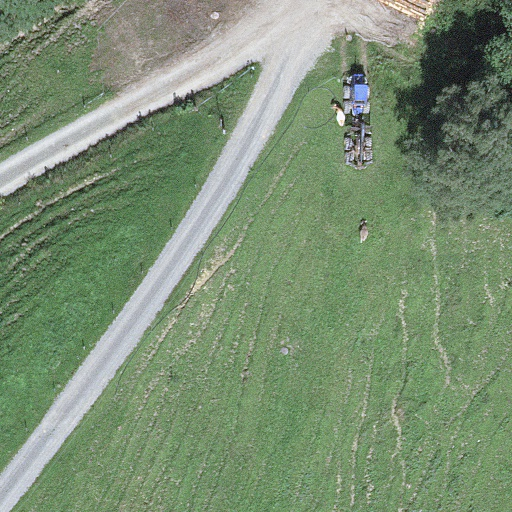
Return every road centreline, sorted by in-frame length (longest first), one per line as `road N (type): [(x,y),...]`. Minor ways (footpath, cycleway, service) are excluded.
road 1 (track): [(0,497),(188,241),(226,178),(300,7)]
road 2 (track): [(300,7),(0,179)]
